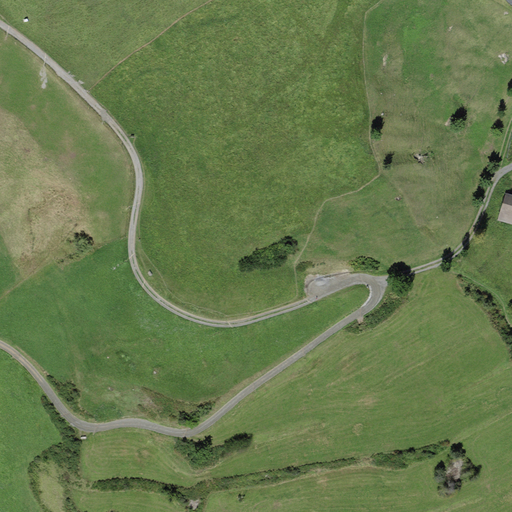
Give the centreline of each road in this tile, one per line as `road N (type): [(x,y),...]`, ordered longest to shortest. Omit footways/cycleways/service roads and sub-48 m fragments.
road 1 (track): [(0,32),(41,62),(121,147),(133,186),(127,266),(146,298),(171,317),(207,330),(240,326),(357,279),(376,286)]
road 2 (track): [(0,348),(86,434),(123,428),(176,438),(370,304),(376,286)]
road 3 (track): [(376,286),(442,264),(470,232),(498,172),(511,167)]
